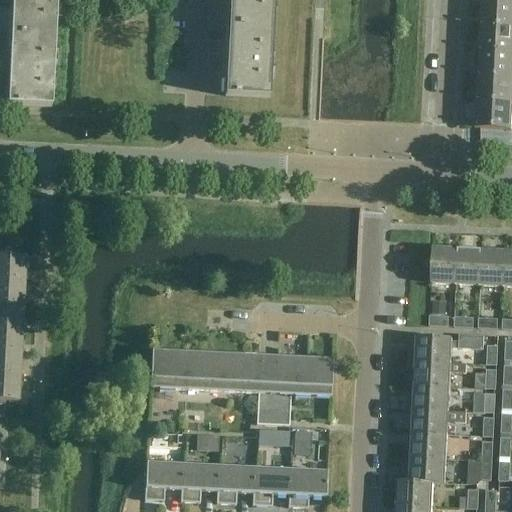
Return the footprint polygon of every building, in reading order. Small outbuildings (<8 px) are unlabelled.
[(11,0),(10,37),(55,39),(56,0),(11,0)] [(190,8),(189,0),(170,0),(171,9),(190,8)] [(229,0),(228,28),(272,30),(273,0),(229,0)] [(481,28),(511,29),(511,3),(482,2),(481,28)] [(228,28),(224,97),(224,98),(269,100),(272,30),(228,28)] [(479,53),(511,55),(511,29),(481,28),(479,53)] [(7,107),(51,109),(55,39),(10,37),(7,107)] [(478,79),(511,80),(511,55),(479,53),(478,79)] [(477,104),(511,106),(511,80),(478,79),(477,104)] [(476,130),(511,132),(511,130),(511,106),(477,104),(477,105),(476,106),(475,118),(476,119),(476,130)] [(431,286),(456,287),(458,252),(431,250),(431,252),(433,252),(431,286)] [(480,288),(482,253),(458,252),(456,287),(480,288)] [(504,289),(506,254),(482,253),(480,288),(504,289)] [(26,258),(0,256),(0,281),(25,283),(26,258)] [(25,283),(0,281),(0,305),(24,307),(25,283)] [(24,307),(0,305),(0,329),(22,331),(24,307)] [(429,329),(449,329),(449,319),(430,318),(429,329)] [(454,330),(474,330),(474,320),(455,319),(454,330)] [(478,331),(498,332),(498,321),(479,320),(478,331)] [(502,332),(511,332),(511,322),(503,322),(502,332)] [(22,331),(0,329),(0,353),(21,355),(22,331)] [(416,362),(416,364),(451,366),(453,341),(417,339),(416,349),(411,349),(410,362),(416,362)] [(497,368),(498,348),(487,348),(487,367),(497,368)] [(21,355),(0,353),(0,377),(20,379),(21,355)] [(151,353),(149,391),(257,396),(256,426),(288,428),(289,398),(331,400),(332,362),(151,353)] [(467,367),(451,366),(416,364),(415,388),(450,390),(451,376),(466,376),(467,367)] [(496,392),(497,372),(487,372),(486,391),(496,392)] [(0,377),(0,401),(4,402),(4,403),(19,403),(20,379),(0,377)] [(415,388),(414,412),(449,414),(450,390),(415,388)] [(511,392),(504,392),(503,412),(511,412),(511,392)] [(495,416),(496,396),(485,396),(485,415),(495,416)] [(449,414),(414,412),(412,436),(448,438),(449,423),(467,424),(467,415),(449,414)] [(511,416),(503,416),(501,435),(511,436),(511,427),(511,416)] [(494,440),(494,420),(484,420),(483,439),(494,440)] [(412,436),(411,460),(447,462),(448,438),(412,436)] [(501,440),(500,459),(510,460),(511,441),(501,440)] [(483,444),(482,463),(492,464),(493,444),(483,444)] [(411,460),(410,484),(433,485),(433,486),(446,487),(447,462),(411,460)] [(491,483),(492,464),(482,463),(481,483),(491,483)] [(500,464),(499,483),(509,484),(510,465),(500,464)] [(182,467),(146,465),(144,503),(164,504),(164,492),(180,493),(181,493),(182,467)] [(218,468),(182,467),(181,493),(180,493),(180,505),(200,506),(200,494),(216,495),(217,495),(218,468)] [(254,470),(218,468),(217,495),(216,495),(216,507),(236,508),(236,496),(252,496),(253,496),(254,470)] [(290,472),(254,470),(253,496),(252,496),(252,508),(272,509),(272,497),(288,498),(289,498),(290,472)] [(289,498),(288,498),(288,510),(307,511),(308,499),(326,500),(327,474),(290,472),(289,498)] [(432,509),(433,486),(433,485),(410,484),(398,483),(397,508),(432,509)] [(460,511),(477,511),(478,511),(479,492),(469,492),(468,500),(460,499),(460,511)] [(496,511),(497,494),(487,493),(485,511),(496,511)]
